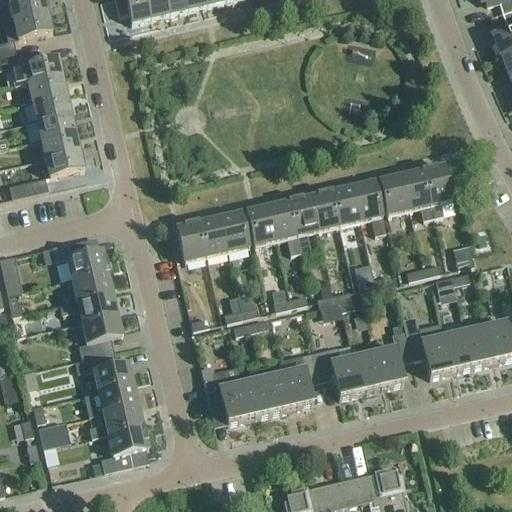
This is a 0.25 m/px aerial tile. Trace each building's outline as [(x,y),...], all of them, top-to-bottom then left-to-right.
[(6,0),(8,9),(43,1),(42,0),(6,0)] [(150,27),(143,0),(113,0),(118,22),(128,20),(131,31),(150,27)] [(163,0),(143,0),(150,27),(169,22),(163,0)] [(163,0),(169,22),(187,18),(183,0),(163,0)] [(202,0),(183,0),(187,18),(206,14),(202,0)] [(225,9),(222,0),(202,0),(206,14),(225,9)] [(222,0),(225,9),(244,5),(243,0),(222,0)] [(511,0),(478,0),(480,5),(484,4),(486,12),(498,8),(502,20),(511,16),(511,0)] [(8,9),(13,27),(47,20),(43,1),(8,9)] [(494,46),(500,62),(511,56),(511,16),(502,20),(507,32),(495,37),(498,45),(494,46)] [(52,39),(47,20),(13,27),(3,30),(7,48),(13,47),(13,48),(52,39)] [(0,63),(16,60),(13,48),(13,47),(7,48),(0,49),(0,63)] [(511,56),(500,62),(509,82),(511,80),(511,56)] [(0,63),(0,77),(19,73),(16,60),(0,63)] [(22,71),(27,90),(62,82),(57,63),(22,71)] [(27,90),(31,109),(66,101),(62,82),(27,90)] [(31,109),(36,128),(70,120),(66,101),(31,109)] [(36,128),(40,146),(75,138),(70,120),(36,128)] [(40,146),(44,165),(79,157),(75,138),(40,146)] [(79,157),(44,165),(49,185),(83,177),(79,157)] [(429,213),(430,213),(432,225),(442,223),(440,211),(451,208),(443,172),(421,177),(429,213)] [(408,218),(429,213),(421,177),(400,182),(408,218)] [(387,223),(408,218),(400,182),(378,187),(387,223)] [(8,193),(11,206),(48,198),(45,185),(8,193)] [(385,240),(373,188),(351,193),(360,229),(370,227),(374,242),(385,240)] [(351,193),(330,198),(339,234),(360,229),(351,193)] [(330,198),(309,203),(317,239),(339,234),(330,198)] [(309,203),(288,208),(300,260),(311,257),(307,242),(317,239),(309,203)] [(267,213),(275,249),(286,246),(290,262),(300,260),(288,208),(267,213)] [(254,254),(275,249),(267,213),(245,218),(254,254)] [(240,219),(218,224),(227,260),(248,255),(240,219)] [(218,224),(197,229),(206,265),(227,260),(218,224)] [(206,265),(197,229),(175,234),(184,270),(206,265)] [(66,266),(71,287),(107,279),(102,257),(94,259),(91,245),(51,255),(54,269),(66,266)] [(455,268),(457,277),(473,273),(471,264),(455,268)] [(438,272),(422,275),(424,284),(440,281),(438,272)] [(424,284),(422,275),(406,279),(408,288),(424,284)] [(71,287),(76,308),(112,300),(107,279),(71,287)] [(467,280),(450,284),(452,293),(469,289),(467,280)] [(18,281),(3,284),(7,302),(22,299),(18,281)] [(389,283),(373,287),(375,296),(391,292),(389,283)] [(452,293),(450,284),(434,288),(436,297),(452,293)] [(375,296),(373,287),(357,290),(359,299),(375,296)] [(334,311),(339,310),(350,307),(348,298),(332,302),(334,311)] [(76,308),(81,329),(117,321),(112,300),(76,308)] [(318,315),(334,311),(332,302),(316,306),(318,315)] [(305,303),(289,306),(291,315),(307,311),(305,303)] [(8,307),(11,323),(20,321),(17,305),(8,307)] [(291,315),(289,306),(272,310),(275,319),(291,315)] [(339,310),(341,319),(357,315),(355,306),(350,307),(339,310)] [(506,328),(484,333),(493,370),(498,369),(511,365),(511,354),(510,345),(511,344),(511,313),(503,316),(506,328)] [(256,314),(240,317),(242,326),(258,323),(256,314)] [(242,326),(240,317),(224,321),(226,330),(242,326)] [(0,319),(0,337),(8,336),(4,319),(0,319)] [(78,353),(81,366),(114,359),(111,345),(122,343),(117,321),(81,329),(86,351),(78,353)] [(209,334),(207,325),(190,329),(192,338),(209,334)] [(265,327),(248,331),(251,339),(267,336),(265,327)] [(251,339),(248,331),(232,334),(234,343),(251,339)] [(418,339),(405,342),(411,368),(424,365),(429,385),(445,381),(450,380),(442,343),(443,343),(440,331),(417,336),(418,339)] [(484,333),(463,338),(472,375),(488,372),(487,371),(493,370),(484,333)] [(394,354),(373,359),(381,396),(403,391),(398,371),(411,368),(405,342),(405,338),(391,342),(394,354)] [(463,338),(443,343),(442,343),(450,380),(456,379),(472,375),(463,338)] [(327,356),(314,359),(321,389),(334,386),(338,406),(360,401),(352,364),(339,367),(337,357),(328,359),(327,356)] [(92,379),(97,400),(133,392),(128,370),(117,373),(114,359),(81,366),(84,380),(92,379)] [(279,367),(282,380),(291,417),(296,416),(312,412),(308,392),(321,389),(314,359),(279,367)] [(373,359),(352,364),(360,401),(381,396),(373,359)] [(269,373),(259,375),(270,422),(286,418),(285,418),(291,417),(282,380),(272,382),(269,373)] [(251,387),(240,390),(248,426),(254,425),(254,426),(270,422),(259,375),(249,377),(251,387)] [(248,426),(240,390),(238,381),(203,389),(209,414),(222,411),(227,432),(243,428),(248,426)] [(22,406),(17,383),(0,386),(0,392),(4,410),(22,406)] [(102,421),(138,413),(133,392),(97,400),(84,403),(89,424),(102,421)] [(32,414),(36,431),(45,429),(41,412),(32,414)] [(143,434),(138,413),(102,421),(104,432),(89,436),(91,446),(107,442),(143,434)] [(20,428),(24,445),(33,443),(29,426),(20,428)] [(59,444),(58,436),(59,436),(58,429),(41,432),(43,447),(59,444)] [(143,434),(107,442),(112,464),(100,466),(101,469),(92,471),(95,482),(143,471),(140,457),(148,456),(143,434)] [(26,453),(30,469),(39,467),(35,451),(26,453)] [(386,477),(340,488),(345,511),(353,511),(372,508),(372,511),(377,511),(378,511),(405,511),(400,486),(398,486),(396,477),(387,479),(386,477)] [(285,511),(345,511),(340,488),(294,499),(294,501),(286,503),(287,511),(285,511)]
